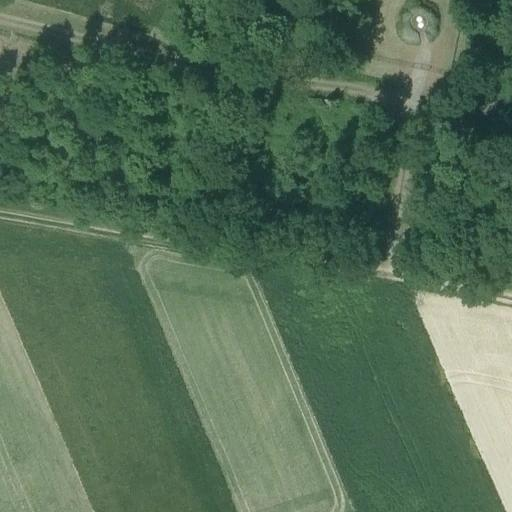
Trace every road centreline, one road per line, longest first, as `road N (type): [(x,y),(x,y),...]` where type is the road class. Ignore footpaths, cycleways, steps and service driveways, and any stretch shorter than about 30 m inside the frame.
road 1 (track): [(374,279),(415,109),(221,78),(0,27)]
road 2 (track): [(0,210),(511,305)]
